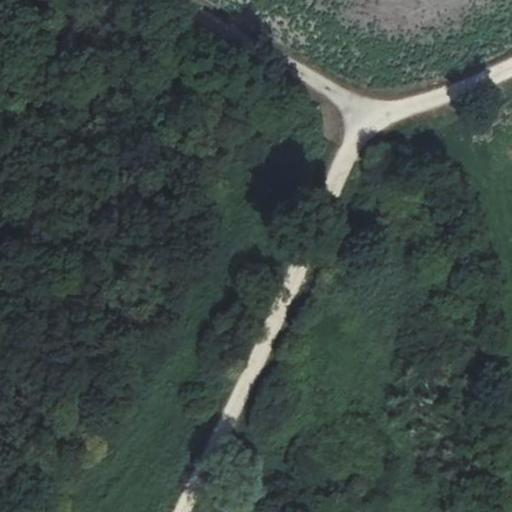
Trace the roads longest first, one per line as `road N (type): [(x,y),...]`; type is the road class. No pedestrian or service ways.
road 1 (track): [(511,55),(373,123),(330,178),(177,511)]
road 2 (track): [(373,123),(172,0)]
